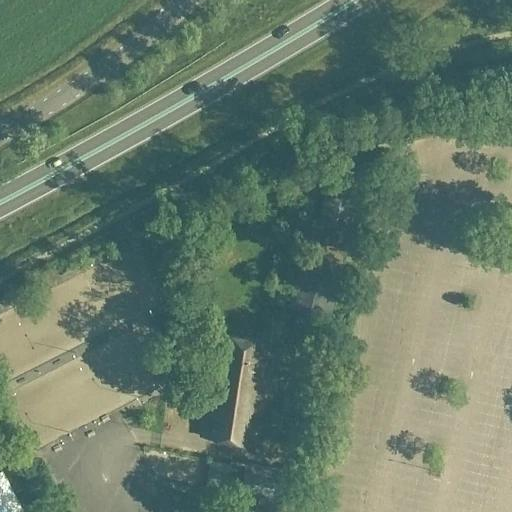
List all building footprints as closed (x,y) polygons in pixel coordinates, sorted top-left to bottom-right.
[(349,227),(362,174),(332,167),(321,222),(349,227)] [(328,317),(340,266),(328,263),(326,272),(311,268),(313,260),(301,257),(289,308),(328,317)] [(200,438),(247,445),(255,446),(267,362),(257,361),(260,342),(219,335),(214,367),(210,366),(207,387),(211,388),(209,401),(205,401),(200,438)] [(279,489),(282,472),(245,466),(229,463),(224,495),(239,498),(256,500),(258,501),(255,511),(275,511),(276,504),(287,506),(290,491),(279,489)] [(211,465),(210,490),(225,491),(226,466),(211,465)] [(20,511),(0,472),(0,511),(20,511)]
